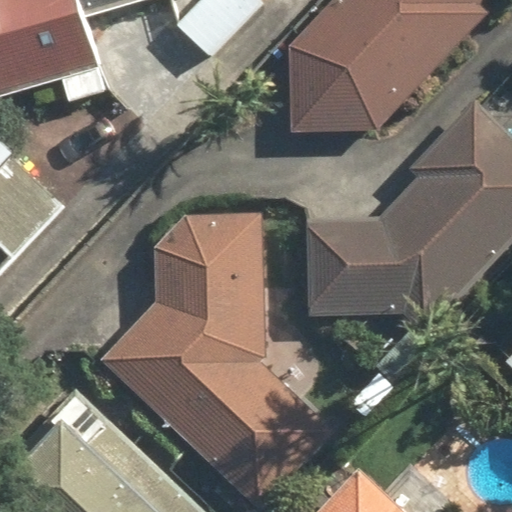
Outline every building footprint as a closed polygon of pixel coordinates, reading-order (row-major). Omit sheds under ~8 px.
[(181,0),(182,23),(213,54),(266,0),(0,0),(0,97),(70,83),(73,101),(120,91),(116,74),(105,19),(155,0),(181,0)] [(492,0),(343,0),(299,48),(301,130),(387,129),(499,6),(492,0)] [(388,217),(318,215),(316,312),(416,314),(432,330),(511,247),(511,125),(488,102),(422,169),(428,175),(388,217)] [(0,245),(18,261),(74,198),(20,150),(0,132),(0,245)] [(165,295),(167,300),(163,303),(109,361),(268,508),(343,426),(271,359),(275,215),(270,213),(265,210),(261,208),(256,206),(251,205),(246,204),(241,203),(236,203),(230,203),(225,204),(220,204),(215,206),(210,207),(205,209),(201,212),(196,214),(192,217),(188,220),(184,224),(180,227),(177,231),(174,236),(171,240),(169,245),(167,249),(165,254),(164,259),(163,264),(162,270),(162,275),(162,280),(163,285),(164,290),(165,295)] [(0,473),(0,491),(23,511),(222,511),(81,384),(0,473)] [(426,511),(372,461),(322,511),(426,511)]
